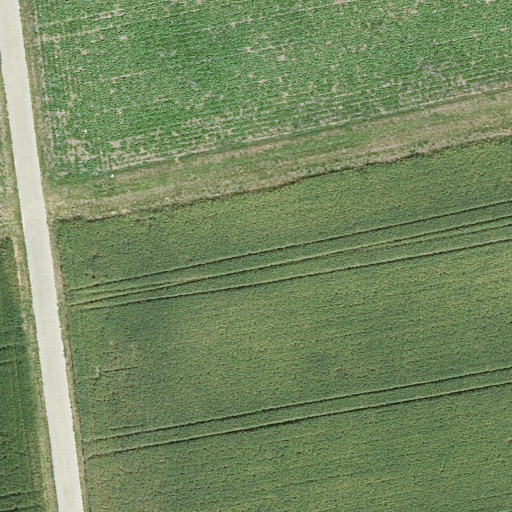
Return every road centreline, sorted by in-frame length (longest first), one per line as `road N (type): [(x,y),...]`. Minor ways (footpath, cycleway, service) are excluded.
road 1 (track): [(4,0),(67,511)]
road 2 (track): [(511,113),(30,212)]
